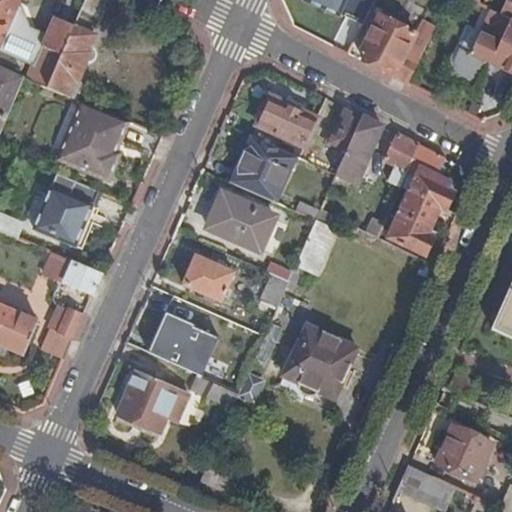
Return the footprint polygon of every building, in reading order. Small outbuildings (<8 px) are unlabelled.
[(0,0),(0,52),(22,0),(0,0)] [(109,0),(88,0),(76,27),(63,56),(62,60),(49,88),(71,98),(97,36),(95,35),(109,0)] [(306,0),(341,17),(348,0),(306,0)] [(511,0),(510,0),(503,16),(511,19),(511,0)] [(511,72),(511,19),(503,16),(499,13),(488,37),(483,35),(475,52),(473,51),(472,53),(461,47),(445,78),(475,93),(491,63),(511,72)] [(365,61),(409,83),(421,59),(408,53),(417,34),(382,16),(364,51),(369,53),(365,61)] [(63,56),(76,27),(57,18),(44,48),(63,56)] [(62,60),(63,56),(44,48),(42,51),(62,60)] [(0,135),(25,79),(0,68),(0,135)] [(28,79),(41,85),(46,73),(33,68),(28,79)] [(319,119),(272,97),(260,125),(306,146),(319,119)] [(127,121),(85,104),(61,159),(108,178),(118,154),(114,153),(127,121)] [(364,117),(346,107),(329,144),(348,153),(364,117)] [(364,117),(348,153),(338,175),(358,184),(384,127),(364,117)] [(412,141),(399,134),(387,161),(398,166),(391,182),(403,188),(410,172),(422,146),(412,141)] [(297,155),(257,137),(236,184),(275,201),(297,155)] [(448,159),(422,146),(410,172),(419,177),(391,238),(426,255),(434,237),(430,235),(442,207),(446,209),(454,192),(450,189),(453,183),(440,176),(448,159)] [(98,208),(104,193),(59,173),(49,199),(39,195),(33,210),(42,215),(36,229),(77,246),(94,206),(98,208)] [(323,209),(327,201),(308,192),(302,205),(301,204),(298,211),(318,220),(323,209)] [(276,217),(225,194),(210,227),(261,250),(276,217)] [(0,230),(23,240),(25,234),(21,232),(25,223),(0,212),(0,230)] [(354,217),(351,223),(361,228),(364,222),(354,217)] [(339,231),(318,222),(298,265),(305,268),(320,275),(339,231)] [(94,295),(103,274),(56,253),(47,275),(94,295)] [(235,271),(199,256),(186,283),(223,299),(235,271)] [(279,264),(275,274),(291,280),(295,272),(279,264)] [(295,272),(291,280),(288,287),(295,290),(305,268),(298,265),(295,272)] [(291,280),(275,274),(263,301),(279,309),(288,287),(291,280)] [(511,287),(493,329),(511,337),(511,287)] [(40,320),(0,303),(0,354),(5,357),(7,356),(9,350),(25,356),(40,320)] [(65,359),(85,315),(71,309),(70,310),(62,307),(44,349),(65,359)] [(357,348),(308,326),(286,376),(301,383),(302,389),(305,393),(308,395),(312,395),(316,394),(319,391),(336,399),(357,348)] [(206,360),(199,376),(226,387),(232,372),(206,360)] [(161,433),(168,418),(172,408),(176,410),(184,393),(137,373),(120,415),(161,433)] [(450,390),(468,399),(475,382),(457,374),(450,390)] [(199,376),(198,375),(191,390),(193,391),(199,394),(233,409),(241,393),(226,387),(199,376)] [(263,382),(249,375),(241,393),(255,400),(263,382)] [(199,394),(193,391),(190,396),(196,399),(199,394)] [(178,423),(190,396),(184,393),(176,410),(172,408),(168,418),(178,423)] [(455,441),(460,429),(454,426),(449,438),(455,441)] [(493,444),(460,429),(455,441),(449,438),(438,463),(477,481),(493,444)] [(211,460),(200,486),(232,500),(242,474),(211,460)] [(448,511),(459,489),(410,467),(399,490),(448,511)] [(502,508),(511,511),(511,485),(502,508)]
